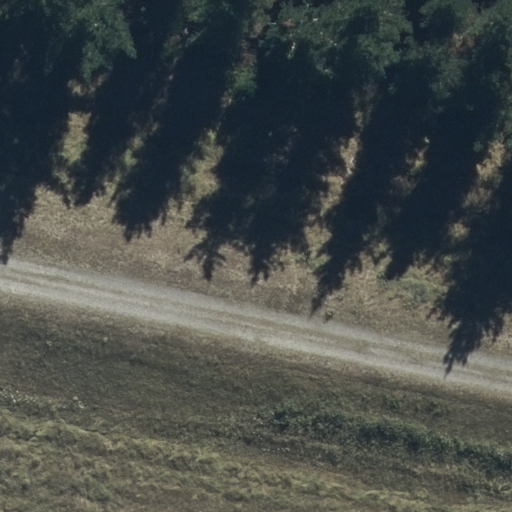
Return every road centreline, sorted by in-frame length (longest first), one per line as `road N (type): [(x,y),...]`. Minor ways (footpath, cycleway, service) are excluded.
road 1 (track): [(0,281),(511,385)]
road 2 (track): [(0,459),(295,511)]
